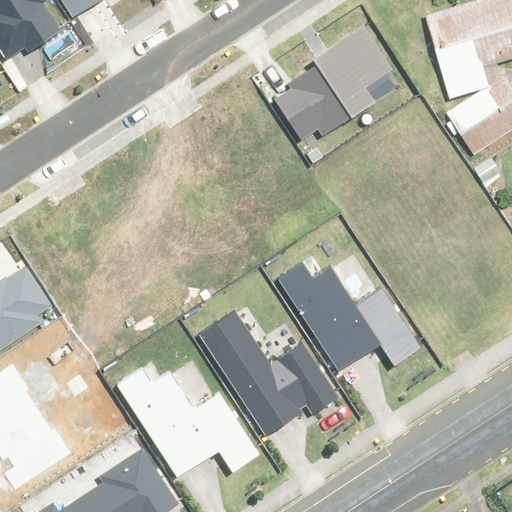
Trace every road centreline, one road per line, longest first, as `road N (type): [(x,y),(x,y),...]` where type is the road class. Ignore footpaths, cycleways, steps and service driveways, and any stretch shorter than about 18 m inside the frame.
road 1 (residential): [(0,174),(270,0)]
road 2 (tertiary): [(343,511),(511,404)]
